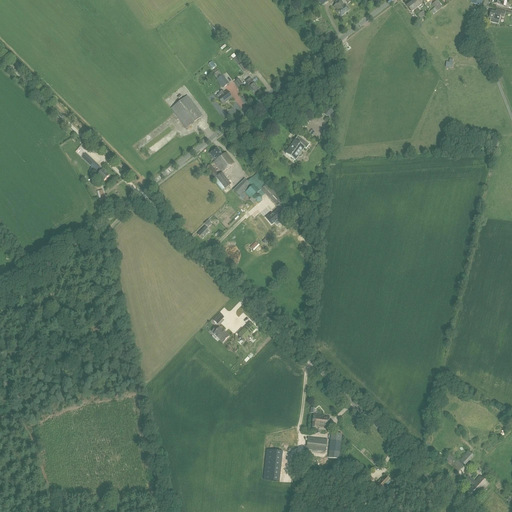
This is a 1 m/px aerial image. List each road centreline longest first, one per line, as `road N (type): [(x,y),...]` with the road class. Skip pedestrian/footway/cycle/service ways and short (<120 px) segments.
road 1 (unclassified): [(466,511),(139,193)]
road 2 (tertiary): [(139,193),(392,0)]
road 3 (track): [(139,193),(0,56)]
road 4 (tertiary): [(0,300),(139,193)]
road 5 (residential): [(511,117),(479,33),(487,0)]
